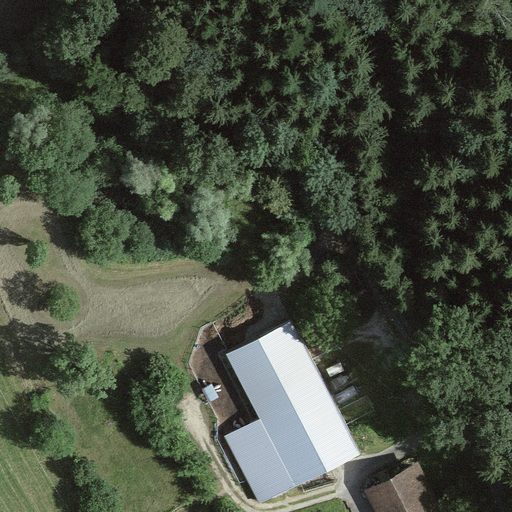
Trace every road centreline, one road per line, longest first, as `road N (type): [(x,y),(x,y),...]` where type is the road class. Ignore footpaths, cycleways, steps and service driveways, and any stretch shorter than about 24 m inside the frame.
road 1 (track): [(61,0),(303,195),(386,310)]
road 2 (track): [(374,0),(400,190),(386,310)]
road 3 (track): [(386,310),(435,377),(507,511)]
